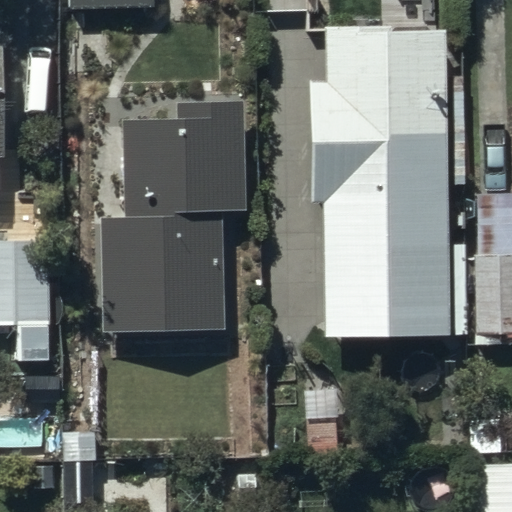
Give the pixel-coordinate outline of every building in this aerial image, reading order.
[(151,0),(68,0),(68,10),(152,10),(151,0)] [(446,341),(443,39),(389,40),(389,31),(324,32),(324,87),(308,87),(309,208),(321,208),(322,342),(446,341)] [(240,216),(239,106),(175,107),(175,124),(121,125),(123,221),(100,221),(102,337),(224,335),(222,216),(240,216)] [(48,365),(47,243),(0,243),(0,330),(13,330),(13,365),(48,365)] [(511,337),(511,261),(507,262),(507,259),(474,259),(474,338),(511,337)] [(511,511),(511,451),(470,452),(471,511),(511,511)]
